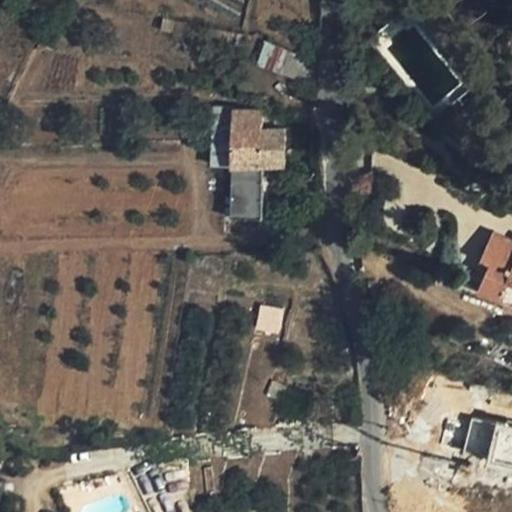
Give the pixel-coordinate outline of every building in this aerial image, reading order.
[(241,14),(217,0),(201,0),(236,20),(241,14)] [(245,1),(243,0),(227,0),(241,8),(245,1)] [(439,0),(419,0),(414,4),(460,61),(463,59),(478,47),(444,5),(439,0)] [(192,37),(194,24),(163,18),(161,31),(192,37)] [(210,28),(194,24),(192,37),(208,40),(210,28)] [(227,32),(210,28),(208,40),(225,44),(227,32)] [(243,35),(227,32),(225,44),(241,48),(243,35)] [(318,62),(266,43),(259,64),(314,85),(318,62)] [(408,67),(433,102),(457,85),(433,50),(408,67)] [(234,124),(234,108),(223,107),(223,124),(234,124)] [(265,109),(234,108),(234,124),(233,137),(233,148),(233,167),(232,217),(263,218),(263,165),(287,164),(287,127),(264,128),(265,109)] [(233,148),(233,137),(222,137),(222,149),(233,148)] [(493,260),(489,269),(480,289),(511,303),(511,238),(495,231),(483,257),(493,260)] [(493,260),(483,257),(480,265),(489,269),(493,260)] [(273,381),(267,396),(282,405),(287,389),(273,381)] [(511,427),(474,414),(462,448),(511,465),(511,427)] [(212,466),(204,467),(206,493),(214,492),(212,466)]
